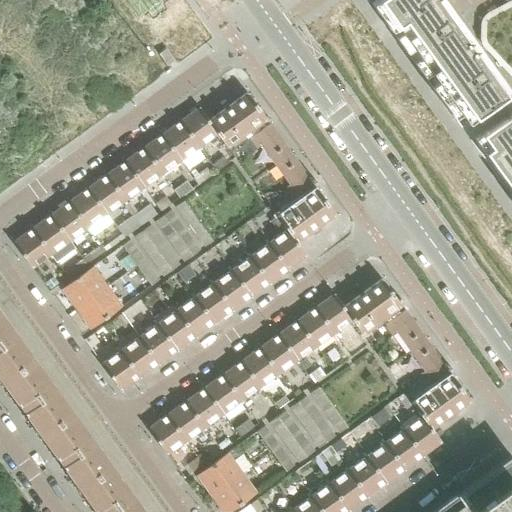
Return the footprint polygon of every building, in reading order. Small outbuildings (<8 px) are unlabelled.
[(378,0),(396,24),(468,123),(477,136),(511,184),(511,102),(437,0),(378,0)] [(167,49),(159,55),(168,67),(176,61),(167,49)] [(266,119),(247,93),(209,121),(220,136),(227,146),(266,119)] [(220,136),(209,121),(200,108),(181,122),(200,146),(215,134),(218,137),(220,136)] [(200,146),(181,122),(162,135),(180,159),(197,148),(199,151),(202,149),(200,146)] [(291,153),(269,124),(248,139),(255,148),(259,145),(274,166),(291,153)] [(180,159),(162,135),(144,149),(162,173),(163,173),(178,161),(180,164),(183,162),(180,159)] [(162,173),(144,149),(125,162),(144,186),(159,175),(162,178),(165,176),(163,173),(162,173)] [(313,184),(291,153),(274,166),(288,185),(284,188),(285,189),(291,198),(313,184)] [(146,189),(144,186),(125,162),(107,175),(125,200),(141,188),(143,191),(146,189)] [(198,185),(212,175),(207,168),(198,174),(195,169),(191,172),(195,177),(193,178),(198,185)] [(125,200),(107,175),(88,189),(106,213),(122,202),(125,205),(127,203),(125,200)] [(180,198),(193,189),(187,181),(174,190),(180,198)] [(106,213),(88,189),(70,202),(88,227),(104,215),(106,218),(109,216),(106,213)] [(298,242),(335,215),(316,189),(277,215),(286,227),(298,242)] [(161,212),(172,204),(166,196),(155,204),(161,212)] [(180,214),(188,207),(184,201),(175,207),(180,214)] [(88,227),(70,202),(51,215),(69,240),(85,229),(87,232),(90,230),(88,227)] [(193,214),(188,207),(180,214),(185,220),(193,214)] [(168,222),(177,216),(172,209),(164,216),(168,222)] [(190,227),(198,221),(193,214),(185,220),(190,227)] [(69,240),(51,215),(33,229),(53,257),(56,263),(76,248),(69,240)] [(160,228),(168,222),(164,216),(155,222),(160,228)] [(182,223),(177,216),(168,222),(173,229),(182,223)] [(203,227),(198,221),(190,227),(195,234),(203,227)] [(173,229),(168,222),(160,228),(165,235),(173,229)] [(186,230),(182,223),(173,229),(178,236),(186,230)] [(148,237),(156,231),(151,224),(143,231),(148,237)] [(208,234),(203,227),(195,234),(200,240),(208,234)] [(307,255),(299,246),(297,243),(298,242),(286,227),(283,229),(286,232),(270,244),(288,269),(307,255)] [(53,257),(33,229),(13,243),(32,268),(48,256),(50,259),(53,257)] [(178,236),(173,229),(165,235),(170,242),(178,236)] [(183,242),(191,236),(186,230),(178,236),(183,242)] [(148,237),(143,231),(134,237),(139,243),(148,237)] [(152,244),(161,238),(156,231),(148,237),(152,244)] [(205,247),(213,241),(208,234),(200,240),(205,247)] [(174,248),(183,242),(178,236),(170,242),(174,248)] [(196,243),(191,236),(183,242),(188,249),(196,243)] [(152,244),(148,237),(139,243),(144,250),(152,244)] [(166,244),(161,238),(152,244),(157,251),(166,244)] [(136,246),(131,239),(123,245),(127,252),(136,246)] [(288,269),(270,244),(268,240),(265,242),(267,245),(251,257),(269,283),(288,269)] [(188,249),(183,242),(174,248),(179,255),(188,249)] [(192,256),(201,250),(196,243),(188,249),(192,256)] [(157,251),(152,244),(144,250),(149,257),(157,251)] [(171,251),(166,244),(157,251),(162,257),(171,251)] [(141,253),(136,246),(127,252),(132,259),(141,253)] [(184,262),(192,256),(188,249),(179,255),(184,262)] [(162,257),(157,251),(149,257),(154,263),(162,257)] [(175,258),(171,251),(162,257),(167,264),(175,258)] [(146,260),(141,253),(132,259),(137,266),(146,260)] [(269,283),(251,257),(249,254),(246,256),(248,259),(233,270),(232,271),(250,296),(269,283)] [(167,264),(162,257),(154,263),(159,270),(167,264)] [(180,264),(175,258),(167,264),(172,271),(180,264)] [(150,266),(146,260),(137,266),(142,272),(150,266)] [(172,271),(167,264),(159,270),(163,277),(172,271)] [(188,265),(178,273),(185,283),(196,275),(188,265)] [(155,273),(150,266),(142,272),(147,279),(155,273)] [(76,309),(107,287),(93,267),(62,290),(76,309)] [(250,296),(232,271),(233,270),(231,267),(228,269),(230,272),(215,284),(214,284),(232,309),(250,296)] [(152,286),(160,280),(155,273),(147,279),(152,286)] [(362,333),(401,306),(382,279),(344,307),(355,322),(354,323),(362,333)] [(51,291),(60,284),(58,280),(48,287),(51,291)] [(164,292),(172,286),(168,280),(159,286),(164,292)] [(232,309),(214,284),(215,284),(212,280),(209,282),(212,286),(196,297),(213,323),(232,309)] [(91,330),(122,307),(107,287),(76,309),(91,330)] [(213,323),(196,297),(193,294),(191,296),(193,299),(177,311),(195,336),(213,323)] [(355,322),(344,307),(335,294),(316,308),(334,332),(350,321),(352,324),(354,323),(355,322)] [(195,336),(177,311),(175,307),(172,309),(174,313),(159,324),(176,350),(195,336)] [(336,336),(334,332),(316,308),(298,321),(315,346),(331,334),(334,337),(336,336)] [(426,341),(404,311),(404,310),(385,324),(392,334),(396,330),(411,351),(426,341)] [(35,360),(0,311),(0,379),(3,383),(35,360)] [(176,350),(159,324),(156,321),(153,322),(156,326),(140,337),(158,363),(176,350)] [(318,349),(315,346),(298,321),(279,335),(296,359),(297,359),(312,348),(315,351),(318,349)] [(158,363),(140,337),(138,334),(136,335),(134,332),(117,344),(119,347),(118,348),(139,377),(158,363)] [(296,359),(279,335),(260,348),(279,372),(294,361),(297,364),(300,362),(297,359),(296,359)] [(448,370),(426,341),(411,351),(426,371),(421,374),(428,384),(448,370)] [(394,351),(387,342),(383,348),(388,355),(394,351)] [(139,377),(118,348),(116,350),(118,353),(102,365),(120,390),(139,377)] [(279,372),(260,348),(242,362),(259,386),(276,374),(278,378),(281,376),(279,372)] [(73,413),(35,360),(3,383),(41,436),(73,413)] [(259,386),(242,362),(223,375),(241,399),(257,388),(260,391),(262,390),(259,386)] [(315,384),(327,375),(321,367),(309,375),(315,384)] [(244,403),(241,399),(223,375),(205,388),(223,413),(238,401),(241,404),(244,403)] [(432,429),(470,401),(451,375),(414,402),(406,392),(405,392),(398,397),(406,409),(413,404),(420,413),(432,429)] [(324,394),(319,387),(310,393),(315,400),(324,394)] [(223,413),(205,388),(186,402),(204,426),(220,415),(222,418),(225,416),(223,413)] [(320,407),(328,400),(324,394),(315,400),(320,407)] [(279,408),(289,401),(285,396),(275,403),(279,408)] [(303,409),(311,403),(307,396),(298,402),(303,409)] [(325,413),(333,407),(328,400),(320,407),(325,413)] [(204,426),(186,402),(168,415),(185,440),(201,428),(204,431),(206,430),(204,426)] [(303,409),(298,402),(290,408),(295,415),(303,409)] [(308,415),(316,409),(311,403),(303,409),(308,415)] [(338,414),(333,407),(325,413),(330,420),(338,414)] [(308,415),(303,409),(295,415),(299,421),(308,415)] [(313,422),(321,416),(316,409),(308,415),(313,422)] [(291,417),(286,411),(277,417),(282,423),(291,417)] [(112,467),(73,413),(41,436),(81,490),(112,467)] [(441,442),(435,432),(432,429),(420,413),(419,414),(421,417),(404,429),(422,455),(441,442)] [(335,427),(343,420),(338,414),(330,420),(335,427)] [(185,440),(168,415),(148,429),(167,455),(183,442),(185,445),(188,443),(185,440)] [(304,428),(313,422),(308,415),(299,421),(304,428)] [(318,429),(326,422),(321,416),(313,422),(318,429)] [(282,423),(277,417),(269,423),(274,429),(282,423)] [(295,424),(291,417),(282,423),(287,430),(295,424)] [(241,437),(255,426),(249,419),(235,429),(241,437)] [(348,427),(343,420),(335,427),(339,433),(348,427)] [(355,440),(370,429),(365,421),(350,432),(355,440)] [(318,429),(313,422),(304,428),(309,435),(318,429)] [(322,435),(331,429),(326,422),(318,429),(322,435)] [(287,430),(282,423),(274,429),(279,436),(287,430)] [(292,437),(300,431),(295,424),(287,430),(292,437)] [(271,432),(266,426),(257,432),(262,439),(271,432)] [(422,455),(404,429),(402,426),(400,428),(402,431),(385,443),(404,469),(422,455)] [(322,435),(318,429),(309,435),(314,441),(322,435)] [(327,442),(336,436),(331,429),(322,435),(327,442)] [(292,437),(287,430),(279,436),(284,443),(292,437)] [(297,444),(305,438),(300,431),(292,437),(297,444)] [(267,445),(276,439),(271,432),(262,439),(267,445)] [(319,448),(327,442),(322,435),(314,441),(319,448)] [(297,444),(292,437),(284,443),(289,450),(297,444)] [(302,450),(310,444),(305,438),(297,444),(302,450)] [(346,446),(341,438),(331,445),(337,453),(346,446)] [(280,446),(276,439),(267,445),(272,452),(280,446)] [(404,469),(385,443),(383,440),(381,442),(383,445),(368,456),(385,482),(404,469)] [(302,450),(297,444),(289,450),(294,456),(302,450)] [(307,457),(315,451),(310,444),(302,450),(307,457)] [(339,457),(336,453),(337,453),(331,445),(324,451),(332,462),(339,457)] [(285,452),(280,446),(272,452),(276,458),(285,452)] [(299,463),(307,457),(302,450),(294,456),(299,463)] [(290,459),(285,452),(276,458),(281,465),(290,459)] [(211,496),(242,474),(228,453),(197,476),(211,496)] [(385,482),(368,456),(366,453),(363,455),(365,458),(349,469),(367,496),(385,482)] [(511,511),(511,457),(511,456),(503,463),(458,495),(434,511),(511,511)] [(193,472),(203,464),(198,457),(187,465),(193,472)] [(286,472),(295,466),(290,459),(281,465),(286,472)] [(367,496),(349,469),(347,466),(345,468),(347,471),(330,483),(348,509),(367,496)] [(144,511),(112,467),(81,490),(96,511),(144,511)] [(222,511),(231,511),(257,494),(242,474),(211,496),(222,511)] [(344,511),(348,509),(330,483),(328,480),(326,481),(328,484),(312,496),(322,511),(344,511)] [(322,511),(312,496),(310,493),(307,495),(309,498),(293,510),(294,511),(322,511)]
